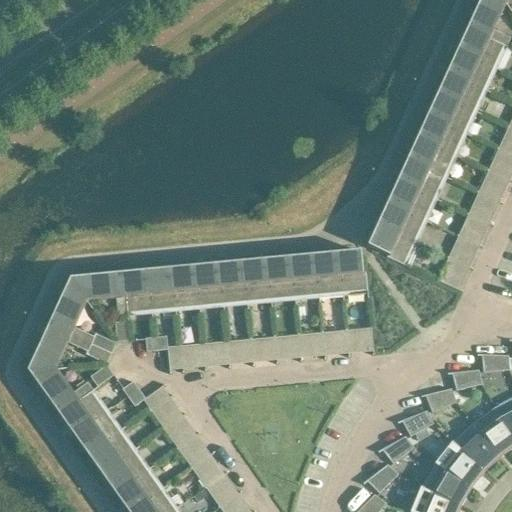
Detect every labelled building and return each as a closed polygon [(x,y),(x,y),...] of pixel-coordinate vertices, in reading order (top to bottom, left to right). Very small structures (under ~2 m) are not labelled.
[(474,20),(469,29),(490,39),(489,41),(505,47),(507,48),(511,39),(495,31),(506,5),(502,0),(482,0),(481,4),(480,7),(474,20)] [(461,49),(459,51),(480,61),(479,62),(494,69),(495,69),(505,47),(489,41),(490,39),(469,29),(467,36),(461,49)] [(451,70),(449,73),(470,82),(469,84),(485,91),(494,70),(494,69),(479,62),(480,61),(459,51),(457,57),(451,70)] [(441,92),(439,95),(460,104),(459,106),(475,113),(485,91),(469,84),(470,82),(449,73),(447,79),(441,92)] [(431,114),(429,117),(450,126),(449,128),(465,135),(475,113),(459,106),(460,104),(439,95),(437,101),(431,114)] [(421,136),(419,138),(440,148),(439,150),(454,157),(465,135),(449,128),(450,126),(429,117),(427,123),(421,136)] [(411,158),(410,160),(430,170),(429,172),(445,178),(454,157),(439,150),(440,148),(419,138),(417,145),(411,158)] [(401,180),(400,182),(420,192),(419,193),(434,200),(444,179),(445,178),(429,172),(430,170),(410,160),(407,166),(401,180)] [(494,175),(508,181),(511,171),(498,165),(494,175)] [(391,201),(390,204),(410,213),(409,215),(425,222),(434,200),(419,193),(420,192),(400,182),(397,188),(391,201)] [(502,193),(488,187),(484,196),(484,197),(498,203),(502,193)] [(381,223),(379,226),(400,235),(399,237),(415,244),(424,222),(425,222),(409,215),(410,213),(390,204),(387,210),(381,223)] [(474,219),(488,225),(492,215),(478,209),(474,218),(474,219)] [(369,248),(370,248),(389,257),(389,258),(388,258),(387,259),(404,267),(405,266),(414,244),(415,244),(399,237),(400,235),(379,226),(377,232),(371,245),(369,248)] [(464,240),(478,247),(478,246),(482,237),(468,230),(464,240)] [(454,262),(468,269),(468,268),(472,259),(458,252),(454,262)] [(345,255),(338,256),(340,278),(342,278),(343,295),(344,295),(368,292),(367,274),(365,274),(365,275),(364,275),(362,254),(362,253),(361,253),(359,253),(345,255)] [(321,257),(314,258),(316,280),(318,280),(320,297),(343,295),(342,278),(340,278),(338,256),(335,256),(321,257)] [(297,259),(290,260),(292,283),(294,282),(296,299),(319,297),(320,297),(318,280),(316,280),(314,258),(311,258),(297,259)] [(273,262),(266,262),(268,285),(270,285),(272,301),(295,299),(296,299),(294,282),(292,283),(290,260),(287,260),(273,262)] [(249,264),(242,264),(244,287),(246,287),(248,304),(271,301),(272,301),(270,285),(268,285),(266,262),(263,262),(249,264)] [(225,266),(218,267),(220,289),(222,289),(224,306),(247,304),(248,304),(246,287),(244,287),(242,264),(239,265),(225,266)] [(201,268),(194,269),(196,292),(198,291),(200,308),(223,306),(224,306),(222,289),(220,289),(218,267),(215,267),(201,268)] [(177,271),(170,271),(173,294),(175,294),(176,310),(177,310),(200,308),(198,291),(196,292),(194,269),(192,269),(177,271)] [(153,273),(147,274),(149,296),(151,296),(152,313),(153,313),(176,310),(175,294),(173,294),(170,271),(168,272),(153,273)] [(129,275),(123,276),(125,298),(127,298),(128,315),(152,313),(151,296),(149,296),(147,274),(144,274),(129,275)] [(444,285),(457,291),(458,291),(462,280),(448,274),(444,284),(444,285)] [(85,279),(72,281),(87,303),(88,303),(116,300),(118,318),(128,317),(129,317),(128,315),(127,298),(125,298),(123,276),(112,277),(98,278),(95,278),(85,279)] [(55,317),(51,327),(92,346),(97,335),(96,335),(94,338),(76,329),(87,303),(72,281),(66,292),(62,302),(61,305),(55,317)] [(35,361),(29,373),(56,371),(57,370),(68,344),(88,353),(86,356),(88,357),(92,346),(51,327),(46,337),(40,349),(39,352),(35,361)] [(373,350),(374,350),(372,335),(361,336),(362,351),(373,350)] [(158,352),(168,351),(167,338),(157,339),(158,352)] [(349,353),(348,338),(347,338),(337,339),(338,354),(349,353)] [(157,339),(146,340),(146,341),(147,353),(158,352),(157,339)] [(325,355),(324,340),(323,340),(313,341),(315,356),(325,355)] [(301,357),(300,342),(289,343),(291,358),(301,357)] [(277,359),(278,359),(276,344),(265,345),(267,360),(277,359)] [(254,362),(252,346),(241,347),(243,363),(253,362),(254,362)] [(229,364),(230,364),(228,349),(218,350),(219,365),(229,364)] [(206,366),(204,351),(195,352),(197,367),(206,366)] [(482,358),(483,372),(484,374),(510,372),(509,357),(478,356),(477,357),(482,358)] [(56,371),(29,373),(37,384),(43,392),(45,395),(53,406),(59,415),(77,402),(79,403),(92,394),(94,392),(88,384),(73,395),(57,371),(56,371)] [(453,376),(456,389),(456,392),(482,386),(479,372),(448,375),(448,376),(453,376)] [(129,399),(140,392),(134,383),(123,390),(123,391),(129,399)] [(457,404),(452,390),(421,398),(422,399),(426,398),(431,411),(432,415),(457,404)] [(146,401),(140,392),(129,399),(135,408),(146,401)] [(77,402),(59,415),(63,421),(71,432),(73,435),(91,421),(92,423),(106,413),(92,394),(79,403),(77,402)] [(511,400),(495,409),(511,436),(511,400)] [(511,450),(511,436),(495,409),(473,425),(501,459),(511,450)] [(169,428),(182,419),(181,419),(176,412),(164,420),(169,427),(169,428)] [(91,421),(73,435),(77,440),(85,452),(87,454),(105,441),(106,443),(120,433),(106,413),(92,423),(91,421)] [(403,424),(410,436),(411,438),(434,425),(427,413),(398,424),(399,425),(403,424)] [(457,440),(453,444),(485,474),(486,472),(501,459),(473,425),(457,440)] [(183,447),(196,438),(195,438),(189,430),(177,438),(183,447)] [(105,441),(87,454),(91,460),(99,471),(101,474),(119,461),(120,462),(134,452),(120,433),(106,443),(105,441)] [(383,452),(392,463),(393,466),(414,449),(406,438),(378,453),(379,454),(383,452)] [(453,444),(436,465),(472,490),(473,489),(481,478),(485,474),(453,444)] [(197,467),(210,458),(209,458),(203,449),(191,458),(197,467)] [(119,461),(101,474),(105,479),(113,491),(114,493),(133,480),(134,482),(148,472),(134,452),(120,462),(119,461)] [(425,484),(422,489),(461,509),(462,507),(469,495),(472,490),(436,465),(425,484)] [(368,483),(378,493),(380,495),(398,476),(388,466),(363,485),(364,486),(368,483)] [(211,486),(223,478),(223,477),(217,469),(205,478),(211,486)] [(133,480),(114,493),(118,499),(127,511),(129,511),(147,500),(148,501),(162,492),(148,472),(134,482),(133,480)] [(225,506),(237,497),(231,488),(219,497),(225,506)] [(422,489),(421,489),(413,509),(412,511),(459,511),(461,509),(422,489)] [(147,500),(129,511),(174,511),(176,511),(162,492),(148,501),(147,500)] [(380,511),(386,505),(375,496),(359,511),(380,511)]
